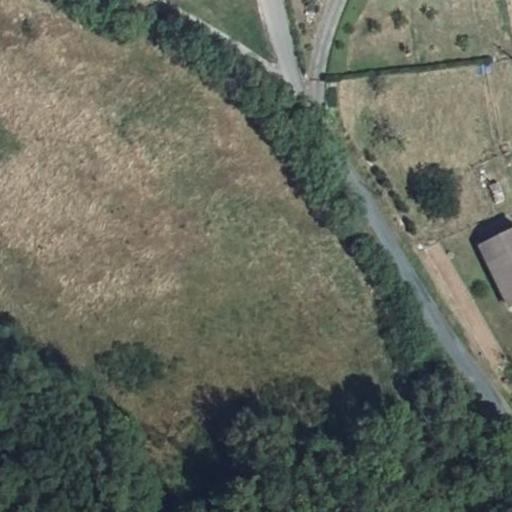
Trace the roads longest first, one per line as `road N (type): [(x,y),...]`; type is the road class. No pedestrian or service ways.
road 1 (unclassified): [(511,418),(471,373),(289,63),(274,0)]
road 2 (track): [(142,0),(289,63)]
